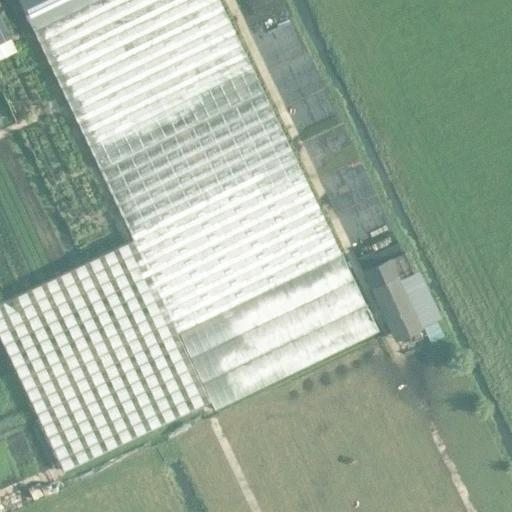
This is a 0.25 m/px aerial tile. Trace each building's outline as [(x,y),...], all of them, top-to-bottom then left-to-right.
[(224,0),(23,0),(35,22),(134,228),(0,293),(0,330),(64,464),(213,393),(180,323),(343,245),(224,0)] [(0,4),(0,50),(18,42),(0,4)] [(301,130),(337,116),(328,96),(293,110),(301,130)] [(382,303),(410,289),(392,251),(364,264),(382,303)] [(414,317),(416,321),(424,318),(410,289),(382,303),(394,327),(414,317)] [(0,495),(64,464),(0,330),(0,495)]
